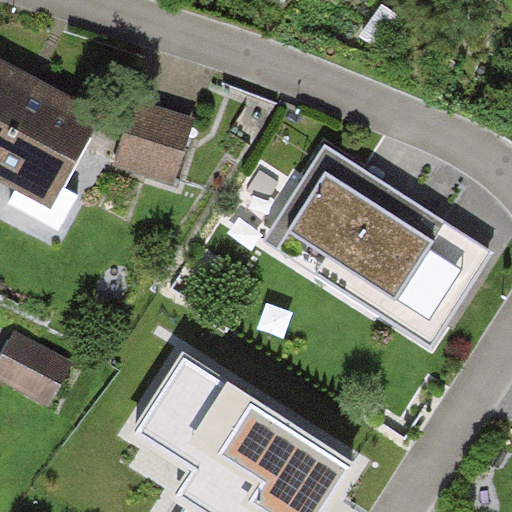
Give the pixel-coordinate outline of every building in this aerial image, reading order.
[(119,114),(0,49),(0,181),(63,215),(119,114)] [(204,120),(145,96),(118,160),(177,184),(204,120)] [(475,239),(311,154),(271,231),(435,316),(475,239)] [(69,362),(13,332),(0,355),(0,377),(47,403),(69,362)] [(322,511),(353,466),(184,357),(134,433),(192,470),(175,496),(199,511),(322,511)]
